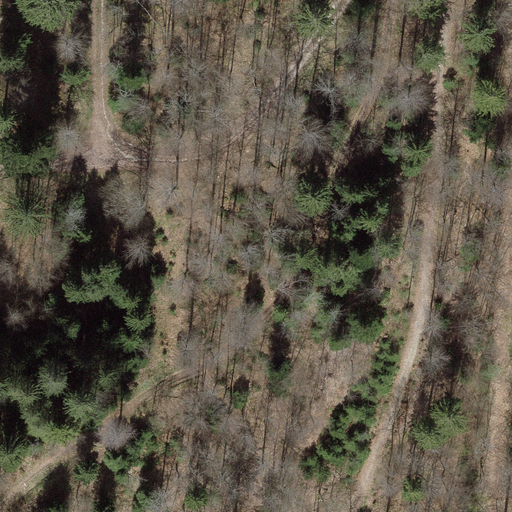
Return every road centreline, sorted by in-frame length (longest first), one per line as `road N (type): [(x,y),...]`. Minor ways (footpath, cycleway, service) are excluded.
road 1 (track): [(446,0),(412,348),(354,511)]
road 2 (track): [(347,0),(216,155),(0,164)]
road 3 (track): [(98,0),(100,154)]
